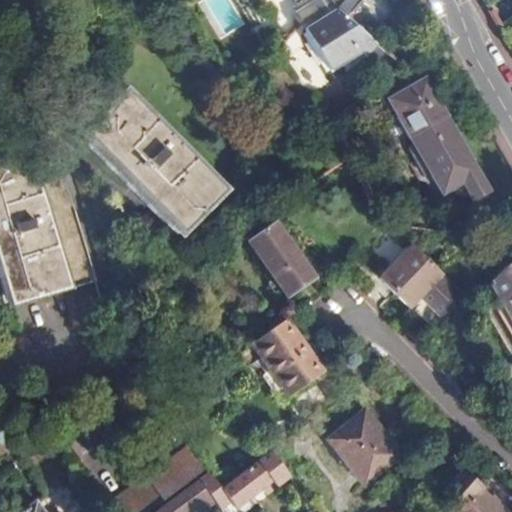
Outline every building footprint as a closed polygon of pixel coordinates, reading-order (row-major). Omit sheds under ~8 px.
[(282,0),(288,9),(303,0),(282,0)] [(356,4),(351,0),(342,0),(333,10),(334,11),(343,20),(356,4)] [(343,20),(370,46),(372,48),(373,49),(388,33),(356,4),(343,20)] [(343,20),(334,11),(302,30),(328,73),(359,54),(360,57),(370,46),(343,20)] [(370,46),(360,57),(361,59),(372,48),(370,46)] [(438,105),(425,82),(388,103),(442,197),(463,185),(473,202),(488,193),(446,120),(449,118),(451,112),(448,105),(441,104),(438,105)] [(128,88),(81,131),(174,234),(221,192),(128,88)] [(29,153),(0,161),(0,274),(8,304),(68,287),(29,153)] [(272,222),(246,242),(284,297),(311,277),(272,222)] [(492,243),(497,247),(506,248),(508,240),(504,235),(495,237),(492,243)] [(440,272),(411,246),(380,278),(409,306),(440,272)] [(511,267),(504,274),(495,281),(511,310),(511,267)] [(277,328),(247,349),(265,372),(258,377),(278,406),(289,398),(322,374),(283,323),(277,328)] [(364,410),(326,439),(360,483),(398,454),(364,410)] [(18,438),(0,447),(0,474),(31,456),(18,438)] [(142,511),(204,468),(187,443),(110,497),(119,511),(142,511)] [(217,487),(207,473),(199,479),(208,493),(210,496),(218,509),(220,511),(237,511),(233,506),(269,480),(275,488),(288,479),(268,451),(217,487)] [(463,506),(458,511),(502,511),(464,478),(450,494),(463,506)] [(208,493),(199,479),(152,511),(188,511),(210,496),(208,493)] [(55,511),(44,498),(36,504),(41,511),(55,511)]
